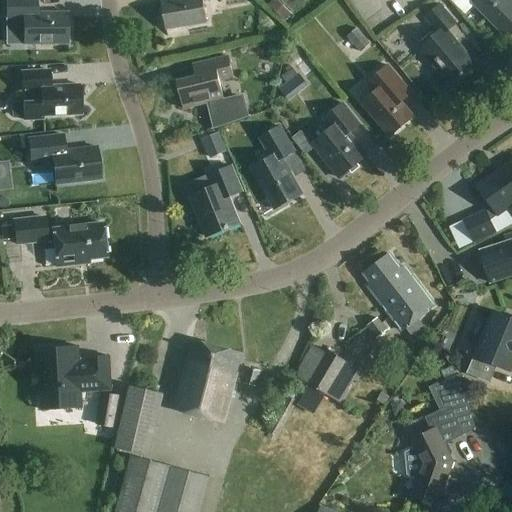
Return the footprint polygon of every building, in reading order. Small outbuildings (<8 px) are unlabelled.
[(37,13),(36,0),(6,0),(7,20),(24,19),(24,45),(67,44),(67,13),(37,13)] [(167,30),(207,23),(203,1),(206,0),(172,0),(162,2),(167,30)] [(276,0),(271,0),(267,4),(285,21),(291,14),(276,0)] [(508,39),(511,34),(511,1),(510,0),(478,0),(474,5),(508,39)] [(451,86),(476,66),(447,32),(456,24),(440,5),(425,18),(438,34),(420,49),(451,86)] [(362,53),(372,45),(358,29),(348,38),(362,53)] [(14,54),(23,54),(21,30),(13,31),(14,54)] [(204,76),(178,82),(184,109),(207,104),(214,129),(249,117),(244,95),(224,100),(220,82),(234,78),(229,57),(201,64),(204,76)] [(391,137),(414,117),(401,103),(412,94),(388,66),(368,83),(375,92),(362,104),(391,137)] [(50,86),(49,71),(21,72),(22,92),(24,92),(25,103),(23,103),(24,121),(43,120),(43,117),(81,115),(79,85),(50,86)] [(298,91),(307,85),(299,74),(290,80),(298,91)] [(340,178),(367,156),(350,135),(360,126),(343,104),(324,119),(332,129),(312,145),(340,178)] [(275,209),(302,193),(282,158),(295,151),(281,127),(260,139),(271,158),(252,170),(275,209)] [(219,134),(204,140),(211,158),(226,152),(219,134)] [(65,151),(63,135),(28,139),(31,162),(52,159),(55,185),(101,179),(97,147),(65,151)] [(499,217),(511,207),(511,161),(477,186),(493,210),(487,214),(486,212),(464,222),(474,244),(496,234),(491,222),(498,217),(499,217)] [(0,193),(11,192),(7,164),(0,164),(0,193)] [(207,237),(240,224),(229,198),(242,192),(232,167),(209,176),(214,187),(190,197),(207,237)] [(45,230),(44,217),(14,221),(16,245),(53,240),(56,267),(80,264),(79,261),(107,258),(103,223),(45,230)] [(3,241),(14,240),(13,226),(2,227),(3,241)] [(464,229),(449,234),(458,259),(473,254),(464,229)] [(491,285),(511,277),(511,240),(480,251),(491,285)] [(408,280),(388,255),(363,275),(370,284),(366,287),(401,333),(435,307),(412,277),(408,280)] [(511,318),(495,312),(469,374),(490,383),(497,367),(511,373),(511,371),(511,318)] [(378,341),(390,332),(380,319),(369,327),(378,341)] [(236,375),(242,354),(194,340),(188,362),(186,362),(173,411),(225,425),(238,376),(236,375)] [(40,409),(81,407),(80,392),(111,391),(109,357),(79,358),(78,346),(37,348),(38,369),(45,369),(46,387),(39,388),(40,409)] [(322,351),(303,383),(338,404),(357,372),(359,369),(323,349),(322,351)] [(452,367),(441,373),(446,382),(459,375),(460,375),(457,371),(454,372),(452,367)] [(255,389),(260,374),(248,370),(243,385),(255,389)] [(439,501),(453,462),(445,445),(476,429),(460,375),(459,375),(439,385),(452,410),(432,420),(436,429),(411,441),(415,449),(406,454),(408,476),(417,479),(412,496),(430,503),(432,499),(439,501)] [(251,431),(255,392),(235,390),(231,429),(251,431)] [(96,425),(116,428),(122,396),(102,393),(96,425)] [(380,393),(375,401),(384,406),(389,398),(380,393)] [(213,511),(222,484),(210,481),(211,478),(132,457),(117,511),(213,511)]
